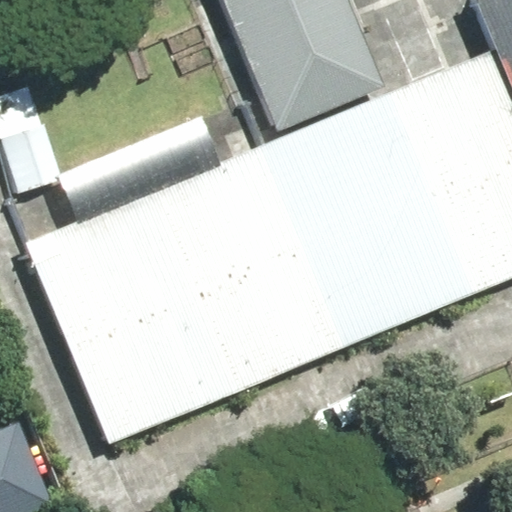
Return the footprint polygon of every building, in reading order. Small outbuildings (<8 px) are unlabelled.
[(365,63),(335,0),(204,0),(257,112),(365,63)] [(511,0),(489,0),(477,5),(511,91),(511,0)] [(21,238),(104,444),(511,278),(511,95),(493,49),(21,238)] [(29,89),(0,97),(0,198),(57,181),(29,89)] [(0,511),(35,511),(1,429),(0,429),(0,511)]
